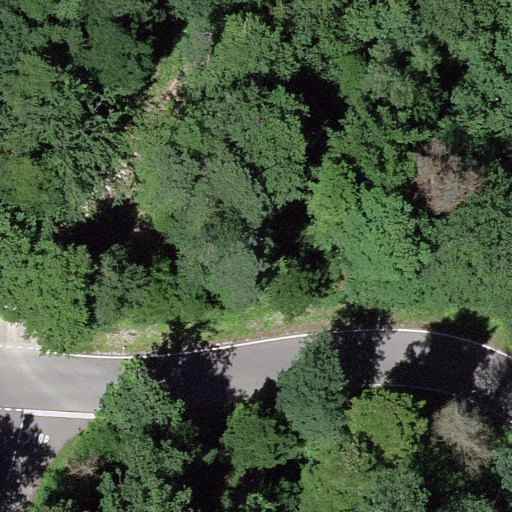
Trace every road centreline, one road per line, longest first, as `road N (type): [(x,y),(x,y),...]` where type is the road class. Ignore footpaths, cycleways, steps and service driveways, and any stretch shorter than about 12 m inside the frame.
road 1 (tertiary): [(45,375),(343,366),(458,385),(511,404)]
road 2 (track): [(0,305),(70,196),(252,0)]
